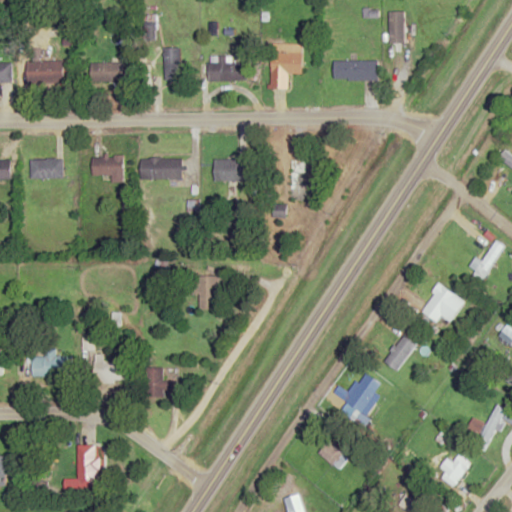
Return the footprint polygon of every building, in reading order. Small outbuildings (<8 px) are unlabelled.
[(406,12),(390,12),(390,44),(406,44),(406,12)] [(289,89),(289,74),(303,74),(304,45),(272,45),(272,89),(289,89)] [(181,48),(165,48),(166,76),(181,76),(181,48)] [(208,63),(208,81),(247,81),(247,63),(229,63),(229,57),(221,57),(221,63),(208,63)] [(0,81),(12,82),(12,61),(0,61),(0,81)] [(37,61),(37,82),(62,82),(62,61),(37,61)] [(335,80),(379,80),(379,61),(335,61),(335,80)] [(124,63),(94,63),(94,82),(124,82),(124,63)] [(500,155),(511,166),(511,153),(507,149),(500,155)] [(93,175),(124,175),(124,158),(93,158),(93,175)] [(184,158),(142,158),(142,179),(183,179),(184,158)] [(64,178),(64,159),(31,159),(31,178),(64,178)] [(240,182),(240,159),(213,159),(213,182),(240,182)] [(11,161),(0,160),(0,179),(11,180),(11,161)] [(507,246),(500,241),(473,274),(480,280),(507,246)] [(218,276),(193,276),(193,293),(199,293),(199,309),(218,309),(218,276)] [(451,322),(466,303),(443,283),(421,309),(438,322),(443,316),(451,322)] [(511,344),(511,328),(509,326),(501,335),(511,345),(511,344)] [(397,371),(419,345),(406,335),(385,360),(397,371)] [(33,377),(73,376),(73,356),(57,356),(57,349),(45,350),(45,356),(32,357),(33,377)] [(106,361),(106,354),(95,354),(95,381),(132,381),(132,361),(106,361)] [(145,397),(178,397),(178,381),(164,381),(164,368),(145,368),(145,397)] [(363,412),(382,383),(367,373),(348,402),(363,412)] [(339,470),(349,459),(331,441),(320,452),(339,470)] [(100,445),(79,445),(79,489),(100,489),(100,445)] [(454,463),(450,459),(438,474),(454,487),(472,463),(461,454),(454,463)] [(305,511),(300,497),(283,504),(286,511),(305,511)]
